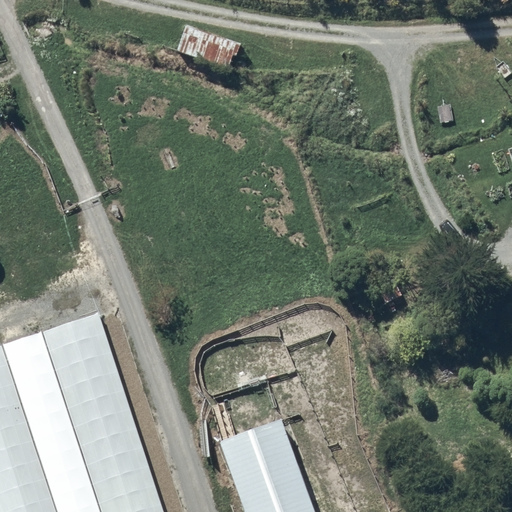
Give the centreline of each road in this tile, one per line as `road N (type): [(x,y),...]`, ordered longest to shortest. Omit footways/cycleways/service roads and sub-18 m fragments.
road 1 (track): [(0,9),(127,290),(202,511)]
road 2 (track): [(133,0),(247,21),(511,23)]
